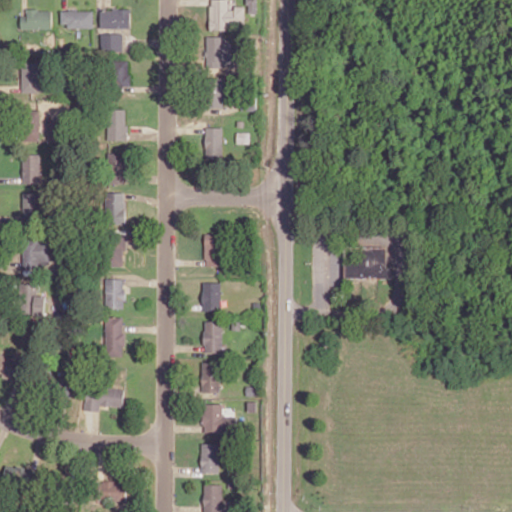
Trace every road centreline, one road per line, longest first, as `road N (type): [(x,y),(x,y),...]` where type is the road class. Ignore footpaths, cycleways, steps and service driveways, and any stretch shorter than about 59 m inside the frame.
road 1 (residential): [(289,0),(284,511)]
road 2 (residential): [(165,511),(168,0)]
road 3 (residential): [(166,445),(59,439),(0,417)]
